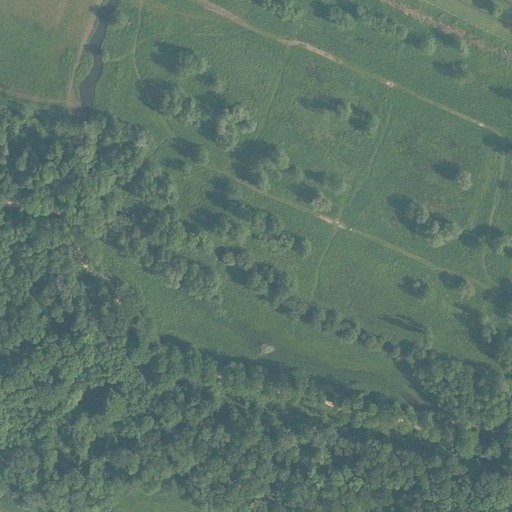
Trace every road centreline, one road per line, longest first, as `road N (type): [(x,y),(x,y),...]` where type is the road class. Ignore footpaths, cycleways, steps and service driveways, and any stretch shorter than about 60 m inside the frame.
road 1 (track): [(192,0),(499,132),(494,174),(452,272)]
road 2 (track): [(452,272),(239,172),(267,87),(293,42)]
road 3 (track): [(391,84),(337,222)]
